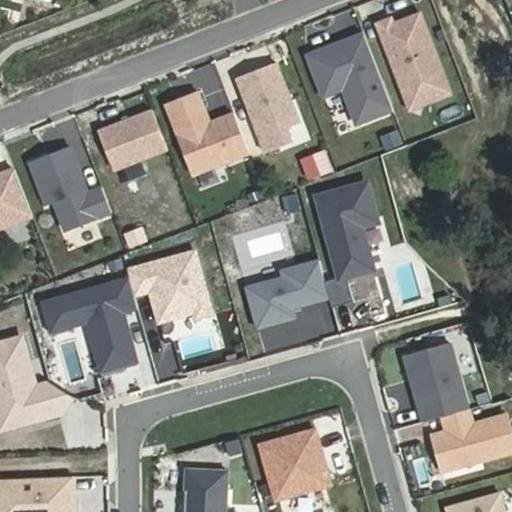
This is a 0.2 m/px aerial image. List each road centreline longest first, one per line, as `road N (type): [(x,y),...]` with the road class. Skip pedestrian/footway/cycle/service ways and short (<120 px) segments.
road 1 (residential): [(127,511),(129,444),(150,411),(326,364),(343,365),(358,382),(396,511)]
road 2 (residential): [(316,0),(0,120)]
